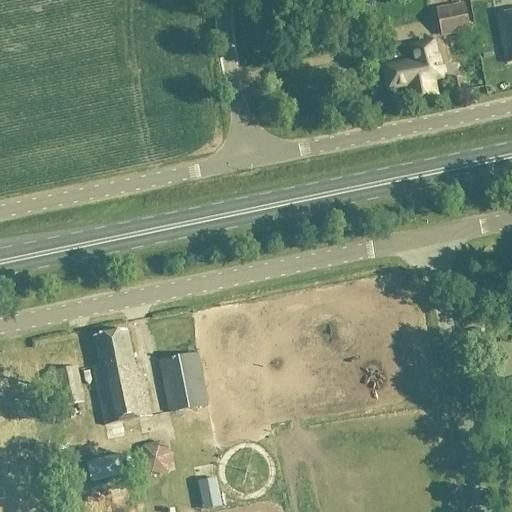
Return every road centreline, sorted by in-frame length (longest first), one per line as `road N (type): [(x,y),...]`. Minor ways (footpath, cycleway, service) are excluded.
road 1 (primary): [(0,263),(511,157)]
road 2 (unclassified): [(0,331),(431,242)]
road 3 (unclassified): [(482,511),(431,242)]
road 4 (unclassified): [(250,161),(511,110)]
road 5 (unclassified): [(0,216),(250,161)]
road 6 (unclassified): [(250,161),(227,0)]
